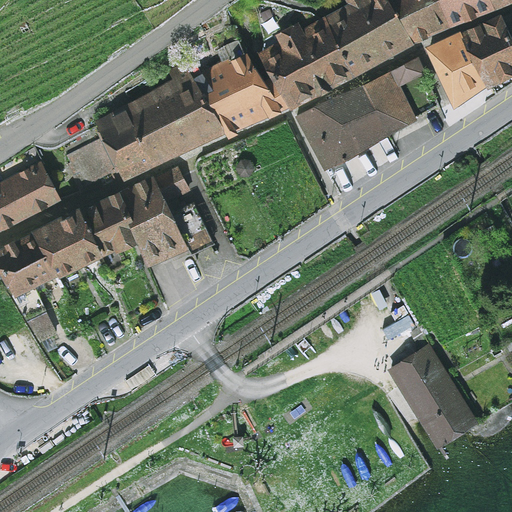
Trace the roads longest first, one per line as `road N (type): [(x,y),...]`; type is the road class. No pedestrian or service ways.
road 1 (tertiary): [(7,445),(511,101)]
road 2 (residential): [(0,234),(511,2)]
road 3 (unclassified): [(0,146),(216,0)]
